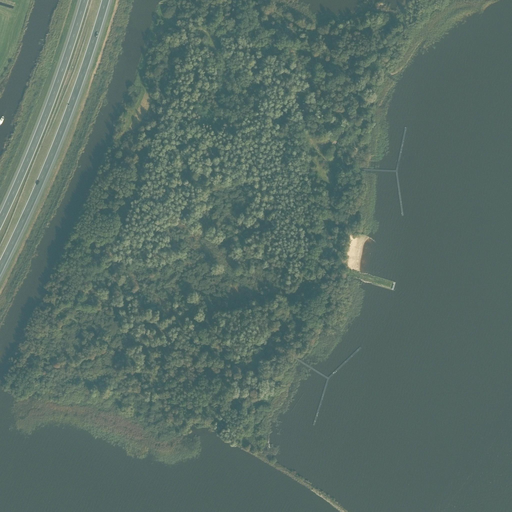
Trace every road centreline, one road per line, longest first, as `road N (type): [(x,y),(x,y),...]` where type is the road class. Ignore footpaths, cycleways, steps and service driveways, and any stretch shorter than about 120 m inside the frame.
road 1 (motorway): [(0,267),(64,123),(104,0)]
road 2 (motorway): [(84,0),(0,221)]
